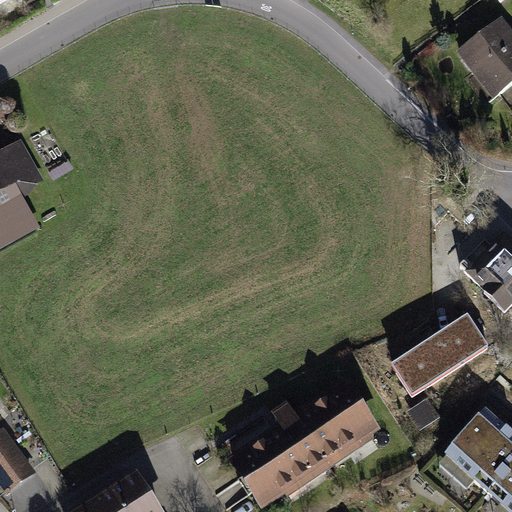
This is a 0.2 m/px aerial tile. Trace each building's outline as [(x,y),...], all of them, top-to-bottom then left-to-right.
[(511,85),(511,36),(501,22),(460,53),(476,73),(480,69),(500,95),(511,85)] [(0,205),(39,183),(19,147),(0,158),(0,205)] [(511,305),(511,247),(504,240),(494,251),(485,242),(460,268),(485,292),(484,293),(505,313),(511,305)] [(468,318),(392,367),(412,399),(488,349),(468,318)] [(373,430),(345,390),(297,423),(289,411),(285,411),(276,416),(275,420),(283,432),(234,465),(261,505),(373,430)] [(439,419),(427,401),(411,412),(423,429),(439,419)] [(511,511),(511,434),(486,411),(445,456),(508,511),(511,511)] [(32,474),(5,438),(0,441),(0,481),(8,492),(32,474)] [(156,511),(137,480),(98,505),(95,499),(85,505),(88,511),(86,511),(156,511)]
